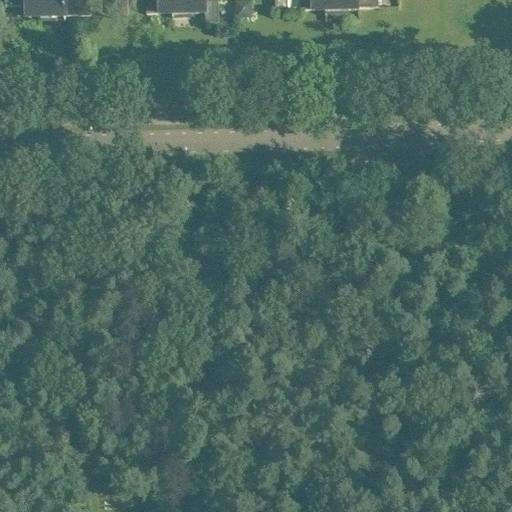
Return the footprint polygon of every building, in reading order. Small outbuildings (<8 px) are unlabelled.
[(5,0),(5,8),(26,8),(27,19),(65,18),(91,17),(90,0),(5,0)] [(115,0),(116,17),(128,16),(127,0),(115,0)] [(146,0),(147,16),(160,16),(205,14),(205,25),(219,24),(218,3),(206,4),(205,0),(146,0)] [(288,13),(287,0),(275,0),(275,13),(288,13)] [(312,13),(358,11),(358,10),(378,10),(378,0),(298,0),(299,13),(312,12),(312,13)] [(200,490),(203,511),(217,511),(213,487),(200,490)]
